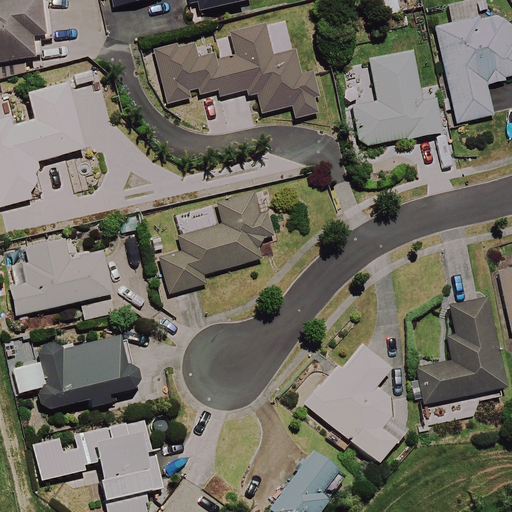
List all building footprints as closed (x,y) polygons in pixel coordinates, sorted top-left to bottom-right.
[(43,40),(37,0),(30,0),(0,4),(0,66),(32,62),(30,42),(43,40)] [(155,1),(155,0),(185,0),(190,17),(241,6),(240,0),(111,0),(113,11),(155,1)] [(396,0),(379,0),(382,18),(398,16),(396,0)] [(492,118),(486,89),(504,85),(503,80),(511,78),(511,43),(511,44),(504,15),(435,30),(456,126),(492,118)] [(228,35),(234,61),(212,66),(211,61),(196,64),(192,46),(155,55),(166,108),(189,103),(216,96),(217,101),(244,94),(246,100),(257,97),(261,117),(291,110),(293,122),(319,117),(309,72),(299,75),(294,54),(271,59),(264,27),(228,35)] [(72,63),(69,48),(42,53),(45,69),(72,63)] [(419,101),(412,55),(370,62),(376,105),(353,109),(359,149),(442,136),(436,98),(419,101)] [(0,209),(40,200),(32,166),(81,154),(66,89),(27,98),(33,125),(11,130),(9,122),(0,124),(0,209)] [(204,287),(201,278),(270,258),(267,246),(276,244),(268,215),(260,217),(254,196),(216,207),(222,227),(178,240),(182,255),(159,262),(169,298),(204,287)] [(10,289),(16,318),(79,305),(82,322),(114,316),(101,256),(69,263),(65,243),(26,251),(29,266),(23,268),(27,286),(10,289)] [(511,270),(498,273),(511,337),(511,336),(511,270)] [(502,394),(485,302),(449,308),(455,338),(446,340),(451,365),(415,371),(422,408),(502,394)] [(133,393),(121,341),(60,355),(59,349),(37,354),(45,389),(37,391),(42,414),(88,403),(90,411),(115,405),(113,397),(133,393)] [(389,370),(361,346),(340,371),(336,368),(304,407),(376,467),(394,445),(377,431),(395,409),(373,390),(389,370)] [(161,492),(145,422),(31,447),(40,484),(96,472),(104,511),(145,511),(142,496),(161,492)] [(341,482),(308,458),(268,511),(319,511),(326,503),(341,482)]
